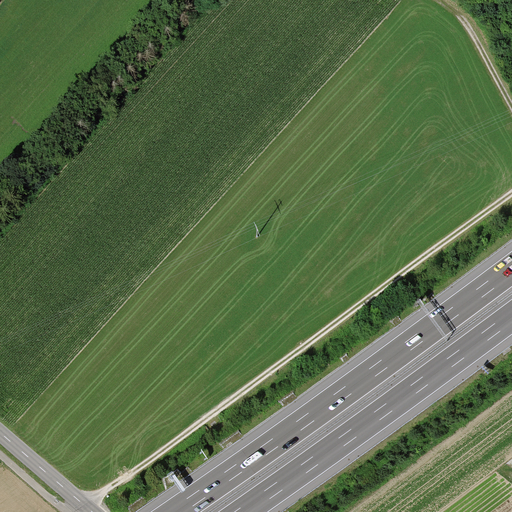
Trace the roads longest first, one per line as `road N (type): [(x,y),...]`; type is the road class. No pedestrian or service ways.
road 1 (track): [(511,192),(84,504)]
road 2 (motorway): [(511,269),(175,511)]
road 3 (motorway): [(243,511),(511,316)]
road 4 (tertiary): [(92,511),(0,431)]
